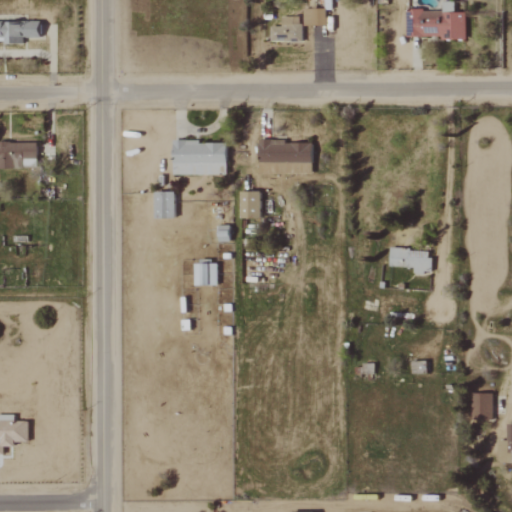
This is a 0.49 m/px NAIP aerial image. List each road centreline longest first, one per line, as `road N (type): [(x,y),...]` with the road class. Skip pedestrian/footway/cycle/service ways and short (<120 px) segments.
road 1 (tertiary): [(103,511),(100,0)]
road 2 (residential): [(102,92),(511,89)]
